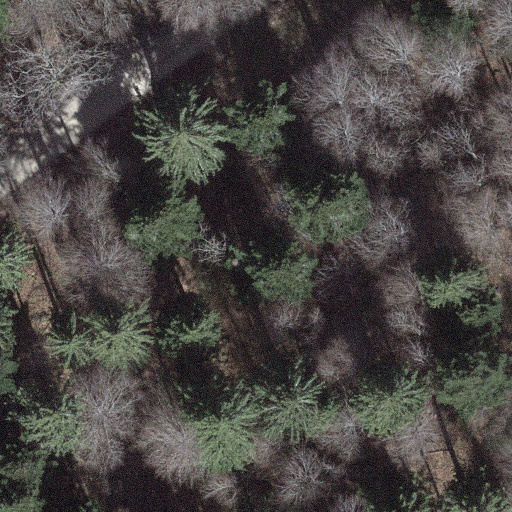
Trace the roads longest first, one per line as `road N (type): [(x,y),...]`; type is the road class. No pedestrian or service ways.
road 1 (track): [(256,0),(188,200),(125,511)]
road 2 (track): [(0,164),(220,0)]
